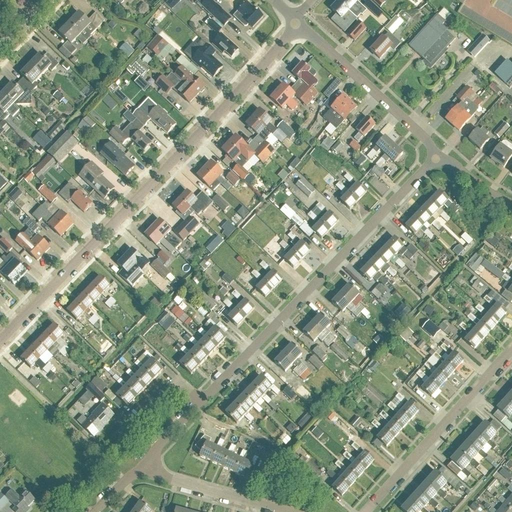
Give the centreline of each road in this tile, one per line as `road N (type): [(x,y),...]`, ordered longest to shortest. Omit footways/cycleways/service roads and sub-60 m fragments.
road 1 (residential): [(296,20),(0,342)]
road 2 (residential): [(202,402),(440,155)]
road 3 (residential): [(370,511),(511,350)]
road 4 (residential): [(54,511),(174,388),(202,402)]
road 5 (residential): [(440,155),(296,20)]
road 6 (residential): [(146,464),(161,476),(281,511)]
